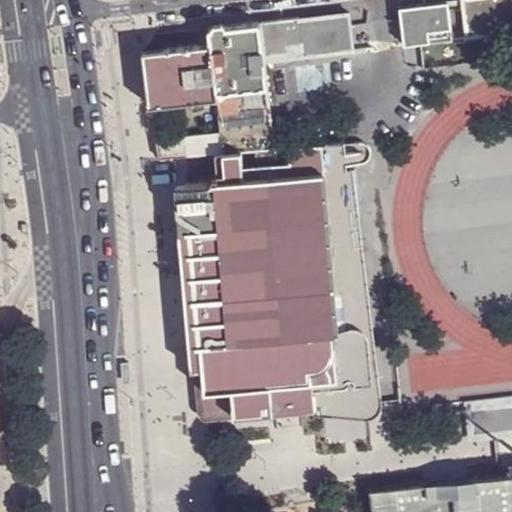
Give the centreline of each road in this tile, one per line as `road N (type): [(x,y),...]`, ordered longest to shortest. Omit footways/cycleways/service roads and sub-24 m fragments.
road 1 (residential): [(77,255),(34,281),(12,314),(24,511)]
road 2 (secondary): [(91,435),(77,255)]
road 3 (secondary): [(77,255),(61,106)]
road 4 (residential): [(204,0),(86,12),(64,0)]
